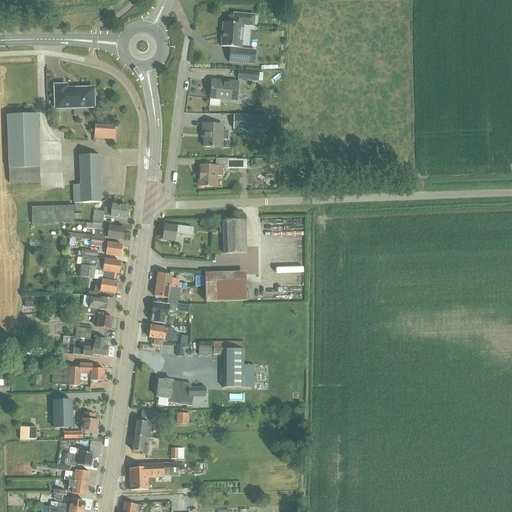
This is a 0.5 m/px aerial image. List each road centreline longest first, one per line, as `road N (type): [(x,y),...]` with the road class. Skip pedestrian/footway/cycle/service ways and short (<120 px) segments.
road 1 (tertiary): [(102,511),(152,203)]
road 2 (unclassified): [(267,202),(511,191)]
road 3 (residential): [(170,204),(186,30)]
road 4 (tertiary): [(152,203),(157,127),(149,66)]
road 5 (tertiary): [(0,39),(126,44)]
